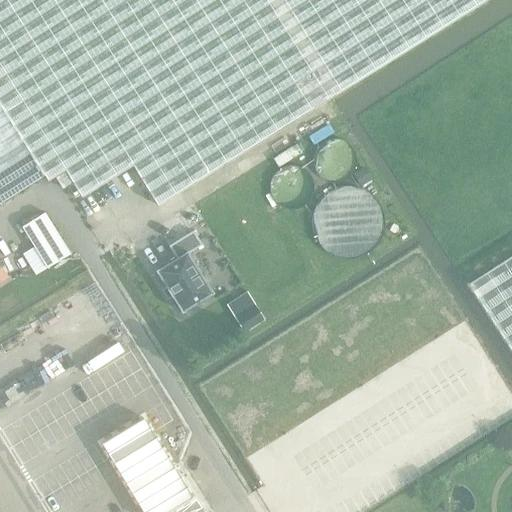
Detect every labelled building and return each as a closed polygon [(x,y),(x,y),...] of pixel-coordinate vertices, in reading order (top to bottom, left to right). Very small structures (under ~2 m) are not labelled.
[(0,0),(0,204),(45,176),(48,180),(64,170),(81,197),(132,165),(158,206),(329,99),(486,0),(0,0)] [(365,167),(353,174),(361,187),(373,179),(365,167)] [(55,182),(62,192),(70,186),(64,177),(55,182)] [(20,224),(45,263),(50,271),(70,259),(40,211),(20,224)] [(143,259),(152,272),(151,273),(152,273),(158,282),(157,282),(158,283),(158,282),(167,296),(168,298),(170,297),(197,279),(197,280),(199,278),(197,276),(197,277),(173,239),(174,239),(173,239),(187,230),(178,217),(154,232),(162,244),(144,256),(142,257),(143,259)] [(511,348),(511,255),(470,283),(511,348)] [(247,292),(227,305),(244,332),(264,320),(247,292)] [(168,511),(191,499),(144,419),(101,444),(142,511),(168,511)]
